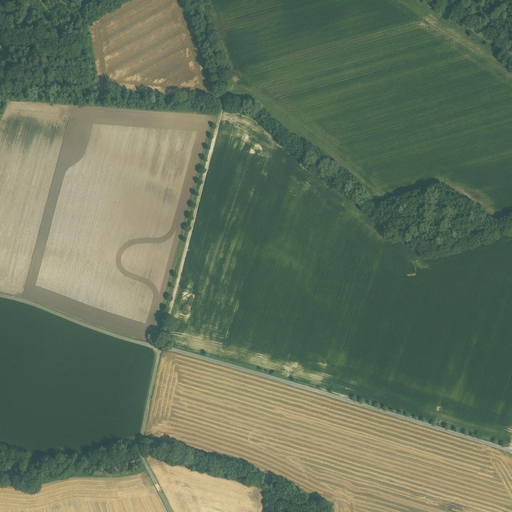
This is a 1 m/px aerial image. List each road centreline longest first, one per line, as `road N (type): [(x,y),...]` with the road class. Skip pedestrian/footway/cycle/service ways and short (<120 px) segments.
road 1 (residential): [(0,293),(511,448)]
road 2 (track): [(199,0),(228,89),(160,343)]
